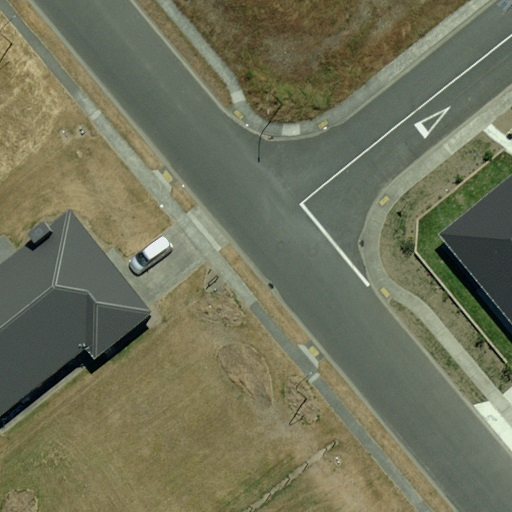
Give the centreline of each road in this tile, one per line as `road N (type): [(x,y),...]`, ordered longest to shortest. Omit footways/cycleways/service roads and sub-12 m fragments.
road 1 (residential): [(270,227),(507,511)]
road 2 (residential): [(270,227),(511,36)]
road 3 (residential): [(75,0),(270,227)]
